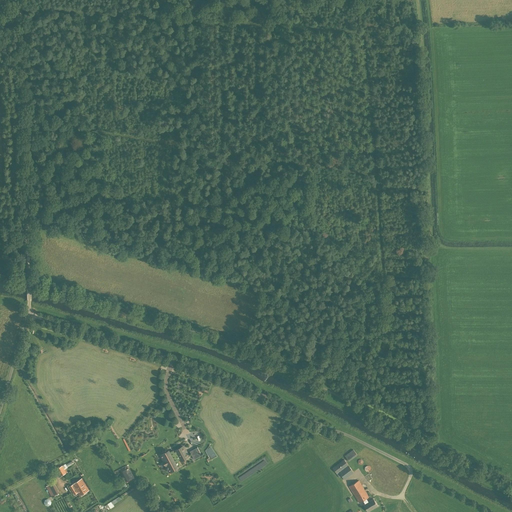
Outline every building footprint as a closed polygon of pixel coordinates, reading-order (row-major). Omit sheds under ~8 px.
[(211,459),(216,456),(211,446),(206,450),(211,459)] [(166,452),(161,455),(168,467),(167,467),(168,468),(170,471),(175,468),(174,466),(176,465),(177,467),(181,465),(178,460),(181,459),(182,460),(186,458),(185,456),(188,454),(185,448),(182,449),(181,448),(176,450),(176,451),(174,452),(173,450),(169,452),(170,454),(168,455),(166,452)] [(349,461),(358,455),(353,449),(345,455),(349,461)] [(354,472),(344,459),(332,468),(339,477),(342,476),(344,479),(354,472)] [(241,481),(267,464),(265,460),(239,477),(241,481)] [(65,464),(62,465),(56,469),(60,476),(67,472),(65,469),(67,467),(65,464)] [(120,470),(127,483),(134,479),(134,477),(129,468),(128,468),(128,466),(120,470)] [(72,484),(73,484),(69,486),(74,495),(78,492),(80,496),(89,490),(82,478),(72,484)] [(368,502),(366,499),(369,497),(359,480),(349,486),(359,503),(363,500),(365,504),(363,504),(368,511),(377,506),(373,499),(368,502)] [(46,486),(52,497),(59,493),(53,482),(46,486)] [(108,504),(111,508),(115,506),(113,504),(122,499),(120,496),(108,504)]
